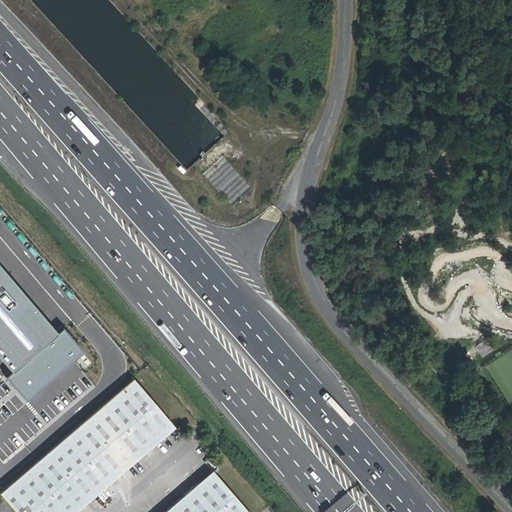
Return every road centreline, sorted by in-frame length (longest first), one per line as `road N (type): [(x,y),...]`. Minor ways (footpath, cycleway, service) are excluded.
road 1 (motorway): [(410,511),(0,44)]
road 2 (residential): [(507,511),(334,326),(303,266),(305,189),(334,103),(344,0)]
road 3 (motorway): [(0,111),(332,504)]
